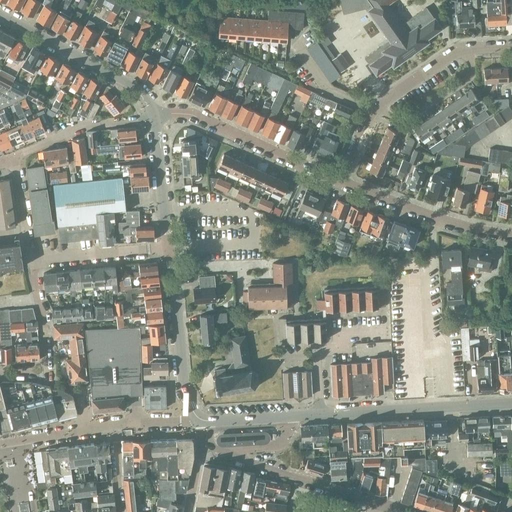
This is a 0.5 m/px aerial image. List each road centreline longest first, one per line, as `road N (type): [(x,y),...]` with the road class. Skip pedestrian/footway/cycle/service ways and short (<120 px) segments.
road 1 (residential): [(342,181),(182,113),(156,113)]
road 2 (residential): [(322,413),(511,406)]
road 3 (residential): [(156,113),(128,84),(0,14)]
road 4 (residential): [(199,420),(186,381),(170,244)]
road 5 (residential): [(511,235),(438,221),(342,181)]
road 6 (residential): [(388,509),(230,455)]
road 7 (residential): [(0,375),(47,376),(28,259)]
road 8 (residential): [(13,160),(86,125),(156,113)]
road 9 (residential): [(375,113),(413,121),(471,81),(471,46)]
road 10 (residential): [(28,259),(170,244)]
road 11 (residential): [(322,413),(319,352),(341,350),(340,335),(382,333)]
road 12 (residential): [(170,244),(156,113)]
